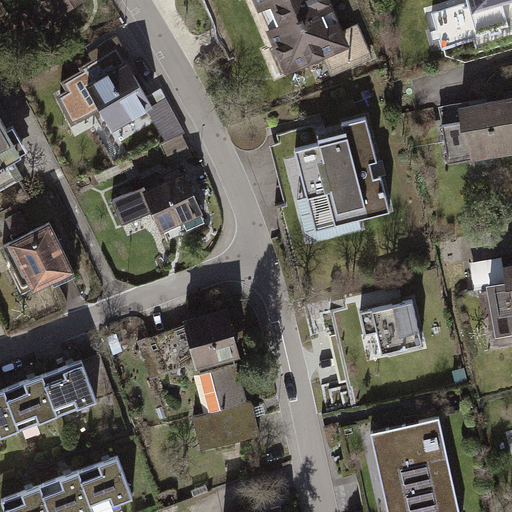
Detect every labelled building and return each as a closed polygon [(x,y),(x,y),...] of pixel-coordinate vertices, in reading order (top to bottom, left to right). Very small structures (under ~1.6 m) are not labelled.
[(45,0),(53,13),(76,0),(45,0)] [(334,0),(246,0),(282,82),(354,48),(334,0)] [(511,0),(474,0),(485,35),(511,26),(511,18),(508,4),(511,2),(511,0)] [(153,104),(114,31),(85,47),(90,56),(55,75),(60,86),(50,91),(68,123),(100,106),(111,126),(153,104)] [(453,164),(511,155),(511,134),(507,99),(444,108),(453,164)] [(0,108),(0,193),(22,181),(11,162),(26,154),(0,108)] [(175,108),(155,117),(176,163),(196,153),(175,108)] [(367,126),(287,151),(315,235),(394,209),(367,126)] [(208,213),(186,167),(112,202),(124,228),(155,213),(165,234),(208,213)] [(53,227),(5,246),(26,296),(74,277),(53,227)] [(420,303),(364,314),(369,341),(383,338),(387,354),(429,346),(420,303)] [(233,308),(185,320),(200,376),(247,363),(233,308)] [(82,360),(40,376),(56,414),(96,399),(82,360)] [(203,453),(270,436),(261,400),(246,403),(237,369),(218,373),(228,413),(196,421),(203,453)] [(40,376),(2,389),(16,429),(56,414),(40,376)] [(2,389),(0,389),(0,435),(16,429),(2,389)] [(455,511),(434,415),(368,430),(385,511),(455,511)] [(511,416),(503,419),(511,447),(511,416)] [(92,511),(133,497),(119,457),(77,472),(92,511)] [(47,511),(92,511),(77,472),(38,486),(47,511)] [(0,502),(3,511),(47,511),(38,486),(0,500),(0,502)] [(279,511),(277,499),(220,511),(279,511)]
